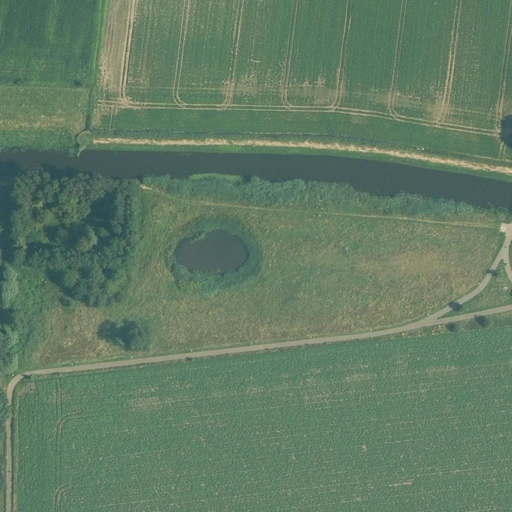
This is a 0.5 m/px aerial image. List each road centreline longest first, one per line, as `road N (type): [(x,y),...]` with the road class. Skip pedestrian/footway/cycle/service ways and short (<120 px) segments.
road 1 (track): [(511,172),(323,146),(90,141),(67,125),(0,109)]
road 2 (track): [(511,230),(140,186),(0,183)]
